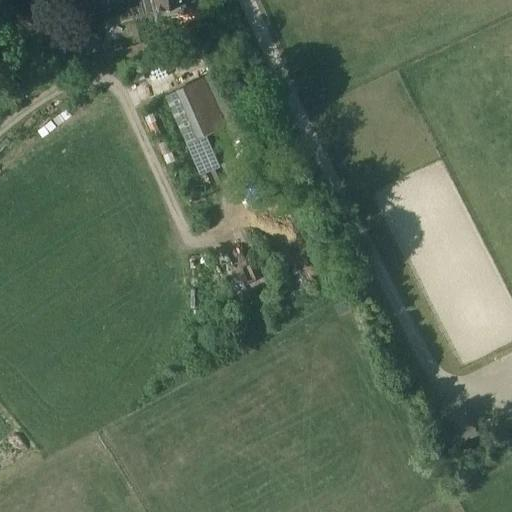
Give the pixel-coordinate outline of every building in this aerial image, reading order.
[(182,0),(157,0),(160,8),(183,2),(182,0)] [(93,35),(55,47),(59,61),(97,50),(93,35)] [(163,57),(170,72),(204,54),(197,39),(163,57)] [(227,112),(212,64),(166,78),(181,126),(227,112)] [(135,68),(119,73),(125,91),(141,85),(135,68)] [(199,138),(187,140),(190,155),(202,153),(199,138)] [(350,310),(344,298),(333,304),(339,315),(350,310)] [(447,420),(464,416),(459,396),(443,400),(447,420)]
